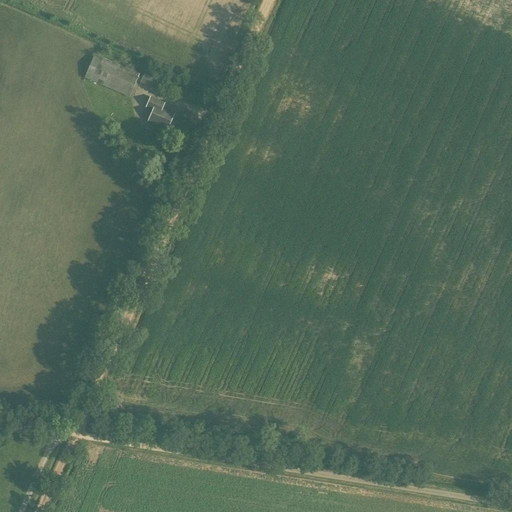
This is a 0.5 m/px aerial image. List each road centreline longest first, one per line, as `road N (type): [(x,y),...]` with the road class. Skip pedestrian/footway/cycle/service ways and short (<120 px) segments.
road 1 (track): [(265,0),(40,511)]
road 2 (track): [(511,500),(76,429)]
